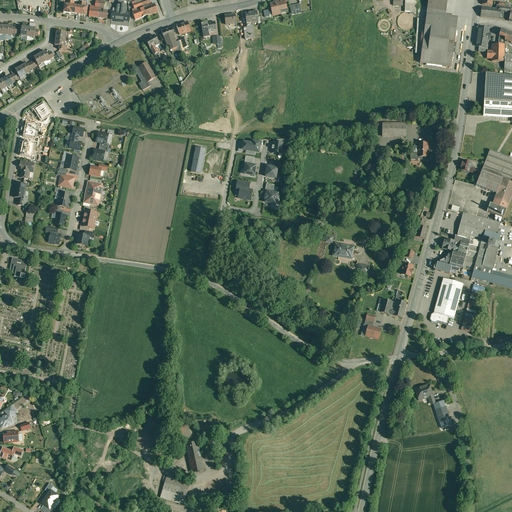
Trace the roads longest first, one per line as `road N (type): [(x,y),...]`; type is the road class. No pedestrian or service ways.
road 1 (secondary): [(475,20),(454,159),(399,357)]
road 2 (residential): [(399,357),(328,358),(207,280)]
road 3 (residential): [(66,254),(92,121),(60,115),(43,90)]
road 4 (secondary): [(399,357),(361,511)]
road 5 (residential): [(207,280),(66,254)]
road 6 (tertiary): [(130,36),(257,0)]
road 7 (track): [(217,140),(92,121)]
road 8 (residential): [(0,229),(16,108)]
